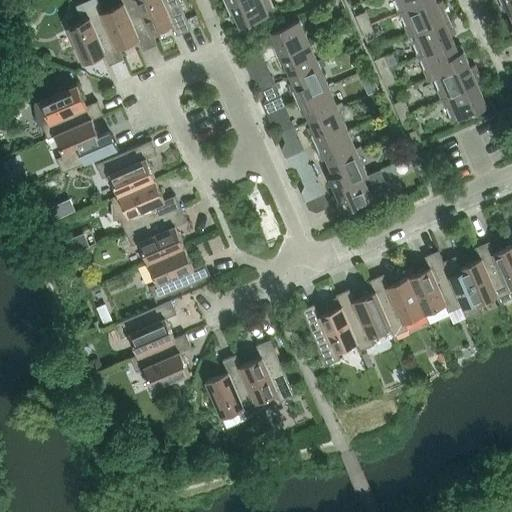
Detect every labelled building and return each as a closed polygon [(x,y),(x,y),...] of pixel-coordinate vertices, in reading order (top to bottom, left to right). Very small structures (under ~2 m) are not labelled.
[(102,11),(118,48),(138,39),(143,50),(157,44),(152,33),(137,0),(121,0),(122,3),(102,11)] [(137,0),(152,33),(172,24),(177,35),(190,29),(177,0),(137,0)] [(276,11),(271,0),(238,0),(226,6),(233,22),(238,20),(240,26),(276,11)] [(393,0),(399,13),(427,0),(393,0)] [(437,3),(436,0),(427,0),(399,13),(408,35),(449,17),(442,1),(437,3)] [(511,0),(499,0),(504,12),(509,10),(511,16),(511,15),(511,0)] [(105,54),(109,65),(123,59),(118,48),(102,11),(99,4),(85,10),(89,17),(68,26),(84,63),(105,54)] [(371,25),(365,12),(355,17),(361,30),(371,25)] [(408,35),(418,57),(454,41),(451,36),(456,34),(449,17),(408,35)] [(269,40),(277,56),(309,42),(299,19),(271,32),(274,38),(269,40)] [(361,30),(367,43),(377,38),(371,25),(361,30)] [(257,48),(258,45),(256,38),(242,44),(246,53),(257,48)] [(428,80),(432,78),(432,77),(468,61),(461,45),(456,47),(454,41),(418,57),(428,80)] [(319,64),(309,42),(277,56),(284,73),(288,71),(291,76),(319,64)] [(15,50),(7,47),(2,61),(10,64),(15,50)] [(390,70),(384,56),(375,60),(381,73),(390,70)] [(441,99),(482,81),(475,65),(470,67),(468,61),(432,77),(432,78),(441,99)] [(289,84),(296,100),(329,86),(319,64),(291,76),(293,82),(289,84)] [(395,83),(390,70),(381,73),(386,86),(395,83)] [(272,77),(269,75),(258,80),(262,89),(275,83),(272,77)] [(441,99),(451,122),(487,106),(485,100),(489,98),(482,81),(441,99)] [(262,89),(266,98),(276,94),(278,90),(275,83),(262,89)] [(48,138),(56,135),(55,134),(92,119),(103,114),(97,101),(86,106),(77,84),(40,100),(41,101),(35,104),(37,124),(42,124),(48,138)] [(307,115),(310,120),(338,108),(329,86),(296,100),(303,117),(307,115)] [(394,104),(400,117),(409,113),(403,100),(394,104)] [(348,130),(338,108),(310,120),(312,126),(308,128),(315,144),(348,130)] [(400,117),(405,130),(415,126),(409,113),(400,117)] [(101,139),(92,119),(55,134),(56,135),(64,155),(56,158),(62,172),(118,148),(112,135),(101,139)] [(293,123),(289,120),(277,125),(282,134),(295,129),(293,123)] [(282,134),(285,142),(296,138),(297,134),(295,129),(282,134)] [(327,159),(329,164),(357,152),(348,130),(315,144),(322,161),(327,159)] [(110,174),(119,195),(155,179),(146,158),(157,154),(151,140),(96,164),(102,178),(110,174)] [(327,172),(334,188),(363,176),(363,177),(368,175),(357,152),(329,164),(331,170),(327,172)] [(311,166),(307,165),(297,169),(301,177),(314,172),(311,166)] [(301,177),(305,187),(315,182),(317,178),(314,172),(301,177)] [(368,188),(363,177),(363,176),(334,188),(337,194),(332,196),(340,213),(381,194),(377,184),(368,188)] [(120,219),(125,232),(181,208),(175,195),(164,200),(155,179),(119,195),(119,196),(112,199),(114,218),(120,219)] [(70,199),(49,208),(54,219),(75,210),(70,199)] [(187,221),(181,208),(125,232),(131,245),(139,242),(148,262),(185,247),(176,226),(187,221)] [(511,293),(510,289),(511,287),(511,244),(494,252),(489,241),(476,247),(480,258),(496,295),(499,303),(511,297),(511,293)] [(194,267),(185,247),(148,262),(157,283),(149,286),(155,300),(211,276),(205,262),(194,267)] [(429,267),(408,276),(424,313),(445,304),(448,312),(461,306),(443,261),(438,250),(424,256),(429,267)] [(455,256),(443,261),(461,306),(466,317),(480,311),(476,303),(496,295),(480,258),(460,267),(455,256)] [(91,272),(81,276),(87,289),(97,284),(91,272)] [(388,285),(383,274),(369,280),(374,291),(375,291),(390,328),(394,335),(407,329),(404,322),(424,313),(408,276),(388,285)] [(370,336),(390,328),(375,291),(374,291),(354,300),(349,289),(336,295),(336,297),(340,306),(341,305),(356,342),(360,350),(374,344),(370,336)] [(356,342),(340,306),(336,297),(322,303),(323,305),(317,308),(316,304),(302,310),(326,365),(340,359),(337,351),(356,342)] [(138,354),(174,338),(165,318),(176,313),(171,299),(115,323),(121,337),(129,334),(138,354)] [(109,312),(100,316),(104,324),(113,320),(109,312)] [(185,333),(174,338),(138,354),(130,357),(136,371),(144,368),(153,389),(189,373),(180,352),(191,347),(185,333)] [(261,356),(241,365),(257,402),(276,393),(280,401),(294,395),(270,340),(256,345),(261,356)] [(260,409),(257,402),(241,365),(236,354),(222,360),(227,371),(206,380),(222,417),(223,416),(228,428),(247,419),(246,416),(260,409)] [(94,358),(87,362),(92,373),(104,368),(100,360),(94,358)]
